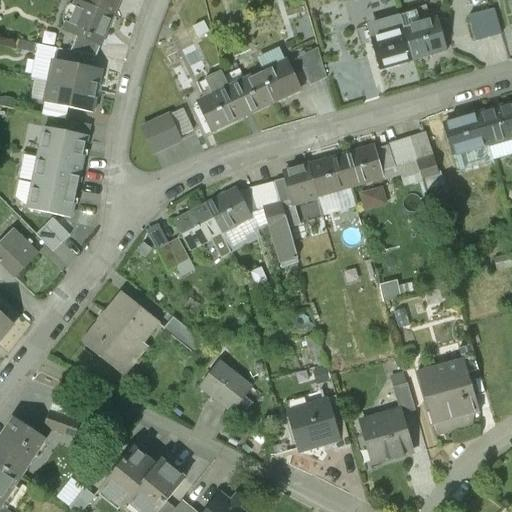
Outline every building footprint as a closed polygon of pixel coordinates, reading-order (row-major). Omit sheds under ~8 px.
[(119,0),(84,0),(83,4),(113,17),(119,0)] [(113,17),(83,4),(77,1),(64,32),(76,36),(101,46),(113,17)] [(400,16),(403,29),(422,23),(418,10),(400,15),(400,16)] [(468,18),(475,43),(501,35),(494,10),(468,18)] [(388,33),(403,29),(400,16),(384,21),(388,33)] [(403,29),(413,60),(446,50),(437,19),(422,23),(403,29)] [(370,38),(380,70),(413,60),(403,29),(388,33),(370,38)] [(101,46),(76,36),(70,52),(80,54),(96,57),(101,46)] [(268,67),(289,59),(285,47),(263,54),(268,67)] [(70,52),(56,49),(54,61),(77,66),(80,54),(70,52)] [(309,87),(326,79),(317,51),(297,60),(309,87)] [(97,92),(101,71),(77,66),(54,61),(53,61),(48,82),(97,92)] [(298,92),(284,62),(246,81),(229,89),(243,118),(298,92)] [(229,89),(246,81),(240,70),(223,78),(229,89)] [(223,78),(221,73),(196,85),(203,101),(198,103),(212,133),(243,118),(229,89),(223,78)] [(44,104),(93,114),(97,92),(48,82),(44,104)] [(511,138),(511,104),(479,114),(488,146),(511,138)] [(182,110),(169,116),(179,138),(192,132),(182,110)] [(446,124),(455,155),(488,146),(479,114),(446,124)] [(141,129),(153,154),(180,142),(179,138),(169,116),(141,129)] [(91,126),(67,121),(65,133),(87,137),(89,137),(91,126)] [(44,128),(38,156),(82,165),(87,137),(65,133),(44,128)] [(426,135),(411,139),(417,160),(422,178),(437,173),(426,135)] [(398,166),(417,160),(411,139),(387,146),(393,167),(398,166)] [(383,178),(374,147),(341,156),(350,188),(383,178)] [(82,165),(38,156),(33,183),(76,192),(82,165)] [(317,198),(350,188),(341,156),(308,166),(317,198)] [(432,214),(426,192),(422,178),(417,160),(398,166),(414,219),(418,218),(432,214)] [(292,205),(317,198),(308,166),(283,173),(285,180),(291,201),(292,205)] [(440,173),(437,173),(422,178),(426,192),(444,186),(440,173)] [(280,204),(291,201),(285,180),(274,183),(280,204)] [(76,192),(33,183),(27,210),(70,219),(76,192)] [(280,204),(274,183),(251,189),(257,211),(263,209),(280,204)] [(364,192),(369,208),(388,202),(383,186),(364,192)] [(206,206),(221,235),(251,219),(236,190),(206,206)] [(296,260),(280,204),(263,209),(279,265),(296,260)] [(221,235),(206,206),(176,222),(191,250),(211,240),(220,258),(230,253),(221,235)] [(341,223),(359,219),(356,208),(339,212),(341,223)] [(432,214),(418,218),(421,229),(435,225),(432,214)] [(69,236),(53,219),(44,228),(61,245),(69,236)] [(168,269),(192,258),(183,236),(171,241),(163,222),(151,227),(168,269)] [(52,253),(61,245),(44,228),(36,236),(52,253)] [(0,242),(0,265),(14,279),(37,255),(11,231),(0,242)] [(83,344),(117,372),(157,322),(122,294),(83,344)] [(0,339),(13,325),(0,313),(0,339)] [(172,318),(162,330),(187,350),(197,337),(172,318)] [(461,361),(463,360),(468,378),(479,374),(471,346),(458,350),(461,361)] [(416,374),(432,427),(478,414),(468,378),(463,360),(461,361),(416,374)] [(251,388),(218,363),(199,388),(231,413),(251,388)] [(399,411),(400,416),(415,412),(404,373),(390,377),(399,411)] [(48,412),(67,418),(74,397),(55,391),(48,412)] [(290,414),(301,451),(323,445),(322,442),(333,438),(336,438),(332,425),(326,403),(290,414)] [(399,411),(361,422),(373,465),(411,454),(400,416),(399,411)] [(43,427),(73,437),(78,422),(67,418),(48,412),(43,427)] [(44,439),(13,418),(0,437),(0,463),(20,476),(44,439)] [(332,425),(336,438),(333,438),(337,451),(350,447),(343,422),(332,425)] [(128,502),(140,511),(158,511),(165,503),(184,481),(160,461),(155,468),(132,449),(99,489),(123,508),(128,502)] [(0,505),(20,476),(0,463),(0,505)] [(68,508),(73,511),(80,511),(92,497),(83,489),(68,508)] [(241,511),(239,510),(245,501),(235,493),(229,501),(220,494),(205,511),(241,511)] [(195,511),(182,501),(175,511),(173,511),(195,511)] [(173,511),(175,511),(165,503),(158,511),(173,511)]
